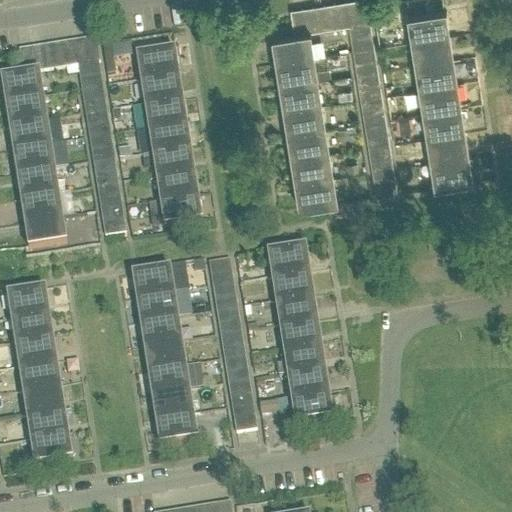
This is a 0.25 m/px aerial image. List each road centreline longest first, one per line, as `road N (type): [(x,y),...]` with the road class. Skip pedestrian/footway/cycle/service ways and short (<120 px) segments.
road 1 (residential): [(0,508),(385,447),(399,327),(511,303)]
road 2 (residential): [(154,0),(0,24)]
